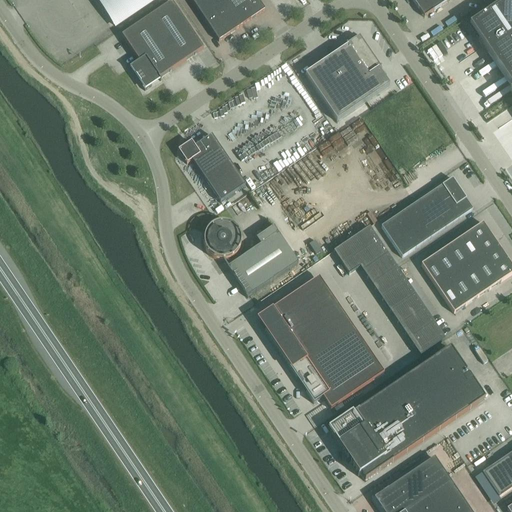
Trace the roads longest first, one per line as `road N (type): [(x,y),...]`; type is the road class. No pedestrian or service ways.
road 1 (unclassified): [(339,511),(177,272),(158,167),(144,136)]
road 2 (trunk): [(165,511),(0,266)]
road 3 (unclassified): [(373,0),(511,206)]
road 4 (unclassified): [(144,136),(347,0)]
road 5 (unclassified): [(144,136),(40,63),(0,8)]
road 6 (unknown): [(335,506),(478,408)]
